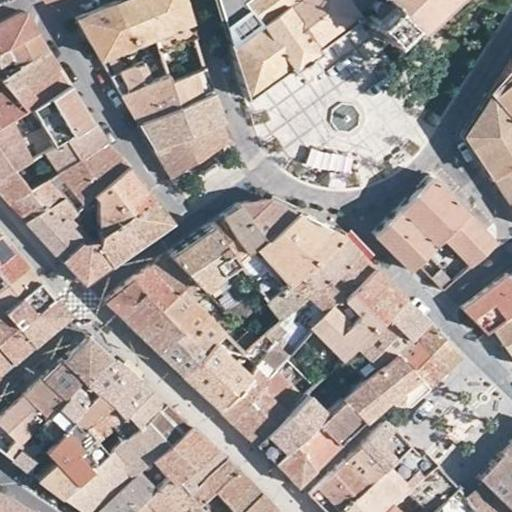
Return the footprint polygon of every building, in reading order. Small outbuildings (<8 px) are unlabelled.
[(149,36),(188,20),(181,0),(115,0),(108,3),(126,45),(138,41),(149,36)] [(235,0),(212,0),(216,9),(235,0)] [(233,11),(237,10),(239,7),(241,6),(237,0),(235,0),(216,9),(220,24),(225,20),(225,18),(228,15),(231,12),(233,11)] [(314,46),(357,16),(345,0),(237,0),(241,6),(239,7),(237,10),(233,11),(231,12),(228,15),(225,18),(225,20),(220,24),(221,26),(224,26),(226,26),(228,26),(222,30),(243,97),(285,67),(287,71),(317,50),(314,46)] [(383,0),(382,2),(380,1),(377,1),(373,2),(372,5),(373,8),(375,11),(378,12),(372,17),(369,13),(367,16),(370,20),(366,24),(369,26),(373,22),(384,35),(381,38),(383,42),(387,38),(391,41),(393,38),(390,35),(402,23),(405,26),(408,24),(413,29),(411,31),(414,34),(417,30),(420,33),(424,31),(421,27),(435,13),(439,16),(441,13),(438,10),(448,0),(383,0)] [(106,54),(126,45),(108,3),(73,18),(97,57),(106,54)] [(0,48),(34,31),(21,11),(0,22),(0,48)] [(153,48),(154,49),(192,36),(188,20),(149,36),(153,48)] [(0,48),(0,74),(0,75),(44,49),(34,31),(0,48)] [(149,36),(138,41),(143,52),(153,48),(149,36)] [(54,66),(44,49),(0,75),(0,74),(0,84),(2,86),(10,95),(54,66)] [(511,65),(507,61),(495,79),(498,83),(485,95),(511,125),(511,65)] [(0,74),(0,75),(0,74),(0,122),(8,118),(26,107),(66,84),(54,66),(10,95),(2,86),(0,87),(0,74)] [(210,92),(202,67),(164,79),(163,75),(141,85),(134,66),(108,76),(135,122),(210,92)] [(89,121),(66,84),(26,107),(51,145),(89,121)] [(219,120),(210,92),(135,122),(150,148),(219,120)] [(511,125),(485,95),(460,135),(488,177),(511,160),(511,125)] [(0,175),(12,170),(28,160),(8,118),(0,122),(0,175)] [(150,148),(167,177),(228,139),(219,120),(150,148)] [(102,142),(89,121),(51,145),(41,152),(41,153),(53,172),(102,142)] [(306,152),(325,181),(357,160),(337,131),(306,152)] [(89,193),(123,165),(102,142),(53,172),(45,177),(52,186),(59,181),(72,197),(66,203),(71,210),(89,196),(89,193)] [(511,205),(511,160),(488,177),(508,209),(511,205)] [(167,222),(157,208),(123,165),(89,193),(89,196),(92,197),(92,214),(96,237),(94,242),(95,245),(93,247),(106,265),(167,222)] [(25,188),(20,179),(12,170),(0,175),(0,193),(7,202),(25,188)] [(468,265),(493,242),(426,175),(369,231),(406,270),(414,263),(440,237),(468,265)] [(60,197),(52,186),(45,177),(25,188),(7,202),(15,211),(23,220),(60,197)] [(87,241),(66,219),(73,213),(71,210),(66,203),(60,197),(23,220),(30,227),(50,249),(57,258),(75,240),(79,243),(87,241)] [(292,211),(265,197),(236,203),(207,224),(234,262),(261,237),(264,238),(292,211)] [(322,256),(327,251),(292,211),(264,238),(261,237),(234,262),(241,272),(250,286),(263,302),(322,256)] [(234,262),(207,224),(165,253),(188,278),(177,288),(185,296),(190,292),(201,284),(234,262)] [(323,277),(325,279),(354,249),(340,234),(337,240),(327,251),(322,256),(263,302),(276,320),(304,294),(323,277)] [(0,257),(10,250),(0,238),(0,257)] [(67,269),(79,283),(106,265),(93,247),(95,245),(94,242),(90,241),(87,241),(79,243),(75,240),(57,258),(67,269)] [(321,311),(342,291),(370,265),(354,249),(325,279),(323,277),(304,294),(321,311)] [(0,279),(4,282),(24,267),(21,263),(10,250),(0,257),(0,279)] [(177,288),(188,278),(165,253),(146,266),(171,294),(177,288)] [(201,284),(208,294),(241,272),(234,262),(201,284)] [(340,358),(357,340),(394,304),(400,297),(370,265),(342,291),(321,311),(307,325),(310,328),(340,358)] [(171,294),(146,266),(128,278),(157,308),(171,294)] [(0,310),(1,311),(37,281),(34,279),(26,269),(24,267),(4,282),(0,279),(0,310)] [(511,313),(511,284),(505,275),(504,274),(459,308),(482,331),(491,328),(511,313)] [(157,308),(128,278),(100,300),(155,351),(177,330),(157,308)] [(37,282),(37,281),(1,311),(14,327),(51,298),(46,293),(37,282)] [(179,374),(220,333),(185,296),(177,288),(171,294),(157,308),(177,330),(155,351),(179,374)] [(30,345),(66,315),(51,298),(14,327),(30,345)] [(378,363),(393,351),(409,336),(418,328),(394,304),(357,340),(378,363)] [(0,349),(10,362),(30,345),(14,327),(1,311),(0,310),(0,349)] [(511,358),(511,313),(491,328),(511,358)] [(425,321),(418,328),(409,336),(443,370),(458,355),(425,321)] [(262,334),(269,339),(286,355),(290,349),(268,328),(262,334)] [(77,376),(83,381),(104,362),(109,357),(85,333),(59,358),(77,376)] [(179,374),(216,409),(234,395),(248,378),(249,376),(225,356),(217,348),(226,340),(222,336),(220,333),(179,374)] [(262,334),(251,342),(239,354),(246,361),(253,367),(259,357),(269,339),(262,334)] [(251,342),(245,335),(232,346),(234,349),(239,354),(251,342)] [(393,351),(426,387),(443,370),(409,336),(393,351)] [(274,369),(286,355),(269,339),(259,357),(274,369)] [(232,346),(226,340),(217,348),(225,356),(234,349),(232,346)] [(0,370),(10,362),(0,349),(0,370)] [(378,363),(394,390),(407,405),(426,387),(393,351),(378,363)] [(109,357),(104,362),(83,381),(107,402),(119,415),(147,388),(109,357)] [(73,382),(77,376),(59,358),(51,366),(39,379),(59,398),(44,416),(34,426),(45,435),(66,414),(70,418),(87,397),(73,382)] [(343,393),(337,398),(361,421),(375,409),(368,401),(375,394),(382,402),(386,400),(388,402),(407,405),(394,390),(378,363),(343,393)] [(216,409),(228,419),(245,401),(266,378),(253,367),(249,376),(248,378),(234,395),(216,409)] [(274,369),(266,378),(245,401),(228,419),(253,443),(299,395),(274,369)] [(83,381),(77,376),(73,382),(87,397),(70,418),(38,451),(50,462),(73,485),(89,469),(105,452),(93,440),(81,428),(97,412),(107,402),(83,381)] [(44,416),(59,398),(39,379),(21,393),(44,416)] [(165,441),(143,420),(162,401),(147,388),(119,415),(107,402),(97,412),(109,425),(104,430),(117,443),(109,449),(128,475),(134,470),(147,458),(165,441)] [(305,389),(299,395),(253,443),(272,461),(313,422),(325,410),(305,389)] [(44,416),(21,393),(6,406),(0,411),(0,427),(20,443),(34,426),(44,416)] [(375,409),(382,402),(375,394),(368,401),(375,409)] [(336,443),(361,421),(337,398),(325,410),(313,422),(336,443)] [(165,441),(185,423),(162,401),(143,420),(165,441)] [(81,428),(93,440),(104,430),(109,425),(97,412),(81,428)] [(406,445),(382,421),(356,445),(381,470),(406,445)] [(336,443),(313,422),(272,461),(294,485),(336,443)] [(223,457),(212,447),(185,423),(165,441),(147,458),(163,476),(170,482),(174,478),(184,490),(223,457)] [(20,443),(0,427),(0,450),(9,457),(20,443)] [(511,439),(499,453),(511,466),(511,439)] [(381,470),(356,445),(341,460),(366,484),(381,470)] [(83,511),(91,511),(128,475),(109,449),(105,452),(89,469),(73,485),(59,496),(83,511)] [(390,480),(381,470),(366,484),(336,511),(376,511),(388,501),(390,500),(428,467),(434,464),(421,451),(416,455),(390,480)] [(511,511),(511,466),(499,453),(476,477),(480,482),(506,506),(511,511)] [(234,469),(223,457),(184,490),(196,504),(212,489),(234,469)] [(323,511),(336,511),(366,484),(341,460),(305,493),(323,511)] [(59,496),(73,485),(50,462),(34,477),(59,496)] [(434,464),(428,467),(390,500),(388,501),(376,511),(424,511),(425,511),(428,511),(455,486),(434,464)] [(231,511),(232,511),(257,491),(234,469),(212,489),(231,511)] [(134,470),(128,475),(91,511),(125,511),(141,497),(151,488),(134,470)] [(184,490),(174,478),(170,482),(163,476),(151,488),(141,497),(155,511),(195,511),(199,508),(196,504),(184,490)] [(480,482),(464,497),(474,510),(475,511),(499,511),(506,506),(480,482)] [(464,497),(455,486),(428,511),(425,511),(424,511),(471,511),(474,510),(464,497)] [(269,511),(273,508),(257,491),(232,511),(269,511)] [(0,511),(28,511),(0,495),(0,511)] [(154,511),(155,511),(141,497),(125,511),(154,511)]
